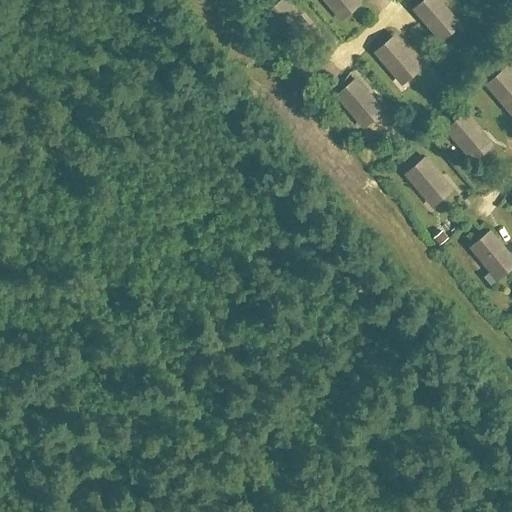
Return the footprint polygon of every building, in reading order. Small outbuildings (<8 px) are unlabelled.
[(272,0),(263,9),(288,39),(310,21),(291,0),(272,0)] [(326,0),(338,14),(355,0),(326,0)] [(419,0),(414,5),(440,35),(461,17),(446,0),(419,0)] [(376,49),(401,79),(423,61),(397,31),(376,49)] [(485,79),(511,110),(511,108),(511,67),(506,61),(485,79)] [(337,90),(363,120),(384,102),(358,72),(337,90)] [(446,124),(472,154),(494,136),(468,105),(446,124)] [(406,168),(431,199),(453,181),(427,150),(406,168)] [(471,241),(496,271),(511,258),(511,246),(492,223),(471,241)]
